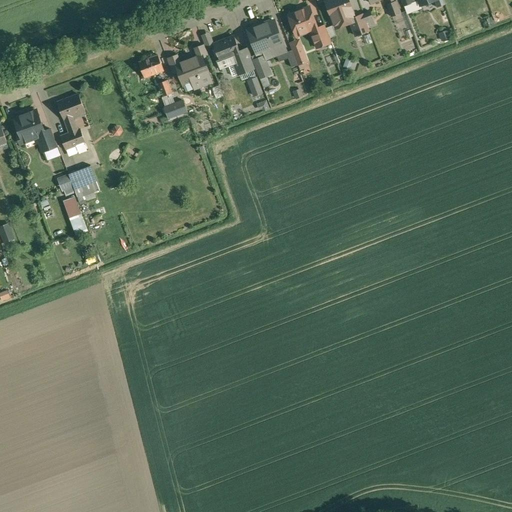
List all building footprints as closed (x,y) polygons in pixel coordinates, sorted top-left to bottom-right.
[(352,10),(348,0),(329,0),(326,1),(332,18),(332,17),(335,26),(350,20),(355,18),(355,17),(352,10)] [(401,0),(407,14),(416,11),(413,3),(419,1),(418,0),(401,0)] [(391,4),(388,5),(393,17),(401,13),(397,1),(395,2),(391,4)] [(325,26),(318,29),(311,8),(290,15),(296,32),(309,27),(317,49),(332,44),(325,26)] [(370,12),(364,14),(367,23),(373,21),(370,12)] [(364,14),(355,17),(355,18),(350,20),(356,36),(370,31),(367,23),(364,14)] [(257,27),(248,31),(257,54),(262,52),(264,56),(265,59),(286,51),(274,21),(266,24),(266,23),(257,26),(257,27)] [(209,33),(202,36),(207,49),(214,46),(213,44),(209,33)] [(234,36),(213,44),(214,46),(219,60),(217,61),(220,69),(229,66),(233,77),(253,69),(248,58),(248,57),(242,59),(240,53),(240,52),(234,36)] [(300,41),(290,45),(298,65),(307,61),(300,41)] [(194,49),(198,57),(202,55),(203,58),(208,56),(204,45),(194,49)] [(248,49),(240,52),(240,53),(242,59),(248,57),(248,58),(251,56),(248,49)] [(164,71),(158,55),(139,62),(145,78),(164,71)] [(176,65),(181,63),(178,55),(167,59),(173,74),(179,72),(176,65)] [(181,63),(176,65),(179,72),(184,85),(192,82),(195,89),(212,82),(203,58),(202,55),(198,57),(181,63)] [(264,56),(253,61),(260,78),(271,73),(265,59),(264,56)] [(256,78),(249,81),(254,96),(262,93),(256,78)] [(168,80),(158,84),(163,97),(172,93),(168,80)] [(79,95),(57,103),(64,120),(70,134),(78,131),(73,117),(85,112),(79,95)] [(183,100),(165,107),(169,118),(187,112),(183,100)] [(37,111),(29,113),(28,112),(25,114),(24,115),(15,119),(21,135),(18,136),(21,144),(38,138),(46,135),(45,132),(37,111)] [(52,129),(45,132),(46,135),(38,138),(44,151),(58,146),(52,129)] [(70,134),(61,137),(66,150),(85,142),(81,130),(78,131),(70,134)] [(91,166),(69,174),(69,175),(75,190),(97,182),(91,166)] [(69,175),(59,179),(64,190),(66,195),(75,192),(75,190),(69,175)] [(75,198),(64,201),(70,218),(81,214),(75,198)]
